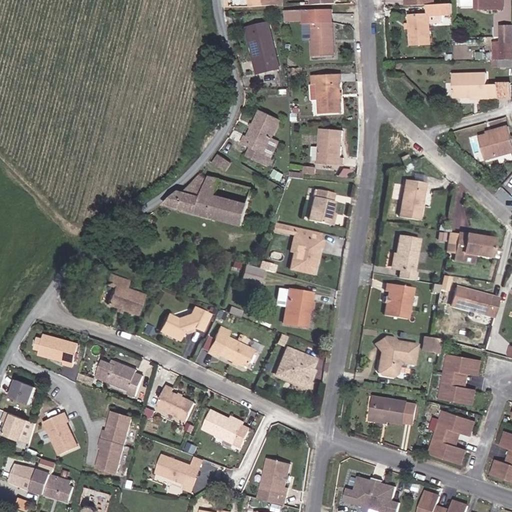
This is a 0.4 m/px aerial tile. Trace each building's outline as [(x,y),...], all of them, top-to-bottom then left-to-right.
[(453,14),(453,4),(435,5),(429,6),(429,15),(453,14)] [(333,10),(303,11),(303,20),(303,24),(312,24),(313,57),(335,56),(333,10)] [(303,11),(285,11),(285,20),(303,20),(303,11)] [(430,44),(429,15),(410,16),(412,45),(430,44)] [(274,58),(277,57),(269,23),(247,29),(255,62),(254,63),(256,74),(277,69),(274,58)] [(511,59),(511,27),(501,27),(502,42),(494,42),(494,60),(511,59)] [(487,73),(453,74),(454,98),(487,97),(487,99),(498,99),(497,85),(487,85),(487,73)] [(340,75),(314,76),(314,85),(318,85),(320,114),(342,112),(340,75)] [(281,121),(261,110),(248,138),(246,137),(243,143),(254,149),(265,154),(269,146),(281,121)] [(501,131),(479,138),(485,160),(511,152),(511,141),(508,127),(501,129),(501,131)] [(344,131),(320,129),(318,164),(344,166),(345,158),(342,158),(344,131)] [(265,154),(254,149),(250,156),(268,165),(275,149),(269,146),(265,154)] [(231,163),(219,154),(214,162),(226,171),(231,163)] [(399,158),(402,165),(408,163),(405,155),(399,158)] [(305,167),(304,175),(313,176),(313,168),(305,167)] [(208,180),(200,175),(185,192),(180,191),(164,205),(243,226),(253,189),(209,177),(208,180)] [(423,186),(404,183),(399,219),(417,222),(423,186)] [(328,224),(330,213),(332,201),(331,201),(332,194),(316,190),(315,198),(313,198),(308,220),(328,224)] [(294,228),(273,223),(271,230),(292,235),(294,228)] [(321,249),(322,242),(318,241),(320,233),(294,228),(292,235),(296,236),(292,252),(288,269),(311,275),(315,259),(316,253),(317,248),(321,249)] [(438,230),(437,240),(447,240),(447,231),(438,230)] [(461,253),(473,255),(488,257),(491,239),(456,233),(453,256),(460,257),(461,253)] [(398,271),(397,278),(413,281),(414,273),(412,273),(417,239),(397,236),(395,254),(392,270),(398,271)] [(229,254),(221,251),(217,263),(226,266),(229,254)] [(266,263),(260,261),(257,269),(262,270),(264,270),(266,263)] [(257,269),(244,265),(240,281),(258,286),(262,270),(257,269)] [(114,286),(113,289),(107,305),(115,308),(122,310),(136,316),(142,297),(125,290),(128,282),(109,274),(105,282),(114,286)] [(385,297),(384,304),(382,315),(406,320),(412,288),(384,283),(382,291),(386,292),(385,297)] [(489,297),(454,288),(449,306),(484,315),(489,297)] [(306,315),(308,302),(310,294),(277,289),(274,307),(284,309),(282,323),(304,326),(306,315)] [(184,331),(192,328),(200,332),(209,314),(192,306),(188,314),(176,319),(167,314),(158,332),(178,341),(182,332),(184,331)] [(80,344),(47,334),(40,353),(65,361),(65,364),(73,366),(80,344)] [(439,352),(441,337),(424,334),(421,349),(439,352)] [(252,350),(226,337),(217,355),(243,368),(252,350)] [(382,361),(378,360),(376,370),(380,376),(391,377),(397,372),(395,366),(401,362),(412,364),(414,346),(393,341),(392,339),(385,338),(375,344),(379,352),(382,356),(382,361)] [(307,383),(311,374),(308,373),(309,370),(313,360),(285,349),(275,374),(299,384),(300,381),(307,383)] [(476,389),(466,388),(458,387),(461,373),(468,375),(478,376),(481,361),(448,354),(439,400),(473,405),(476,389)] [(116,365),(112,363),(103,360),(96,378),(129,391),(128,394),(135,397),(144,375),(137,372),(138,369),(118,361),(116,365)] [(458,387),(466,388),(468,375),(461,373),(458,387)] [(93,380),(78,374),(76,381),(90,387),(93,380)] [(37,386),(15,376),(7,395),(28,405),(37,386)] [(196,403),(184,397),(179,394),(174,392),(175,389),(168,385),(157,407),(186,422),(196,403)] [(375,418),(378,398),(375,398),(371,420),(389,424),(389,421),(375,418)] [(408,403),(378,398),(375,418),(389,421),(405,423),(405,422),(413,424),(416,406),(408,405),(408,403)] [(250,429),(213,410),(203,429),(241,448),(250,429)] [(29,420),(8,411),(4,420),(7,421),(2,432),(21,440),(29,420)] [(466,450),(457,447),(449,444),(454,431),(462,434),(470,437),(476,422),(444,411),(429,454),(461,465),(466,450)] [(117,474),(133,418),(113,412),(108,432),(106,431),(100,448),(102,449),(97,469),(117,474)] [(70,422),(65,415),(45,426),(62,456),(80,446),(67,423),(70,422)] [(449,444),(457,447),(462,434),(454,431),(449,444)] [(511,465),(506,464),(497,460),(491,475),(511,481),(511,434),(506,432),(501,447),(511,450),(511,465)] [(188,476),(191,465),(163,454),(156,474),(183,485),(182,490),(191,493),(196,479),(188,476)] [(286,487),(287,483),(289,476),(292,465),(268,458),(260,488),(268,491),(287,496),(289,488),(286,487)] [(194,460),(191,465),(188,476),(196,479),(202,463),(194,460)] [(53,470),(39,465),(38,470),(15,465),(10,478),(4,476),(3,479),(32,491),(44,495),(51,475),(53,470)] [(51,475),(44,495),(69,503),(74,487),(70,486),(71,481),(51,475)] [(374,482),(371,481),(358,477),(354,491),(347,488),(344,501),(382,511),(397,511),(401,503),(393,501),(397,488),(382,484),(380,483),(379,486),(373,484),(374,482)] [(265,500),(268,491),(260,488),(258,498),(265,500)] [(268,491),(265,500),(285,505),(287,496),(268,491)] [(425,492),(421,503),(437,506),(439,497),(425,492)] [(451,509),(462,511),(466,511),(468,506),(454,501),(451,509)] [(437,506),(421,503),(418,511),(462,511),(451,509),(450,511),(449,511),(434,511),(436,507),(437,506)]
